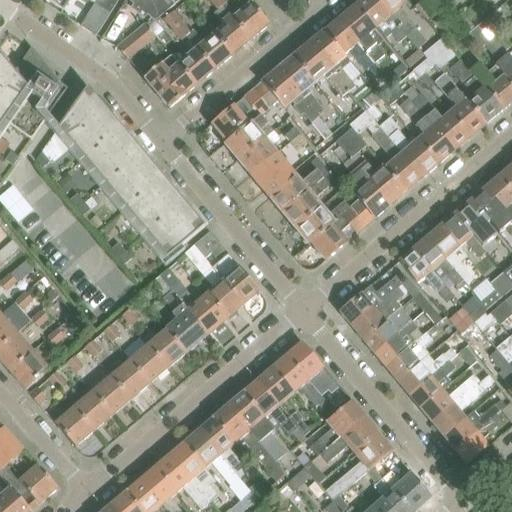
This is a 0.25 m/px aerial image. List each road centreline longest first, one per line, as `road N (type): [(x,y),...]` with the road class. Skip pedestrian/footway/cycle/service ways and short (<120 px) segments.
road 1 (residential): [(87,491),(302,310)]
road 2 (residential): [(302,310),(511,134)]
road 3 (residential): [(461,501),(302,310)]
road 4 (residential): [(302,310),(163,141)]
road 5 (residential): [(163,141),(329,0)]
road 6 (residential): [(163,141),(108,80),(0,8)]
road 7 (residential): [(87,491),(0,391)]
